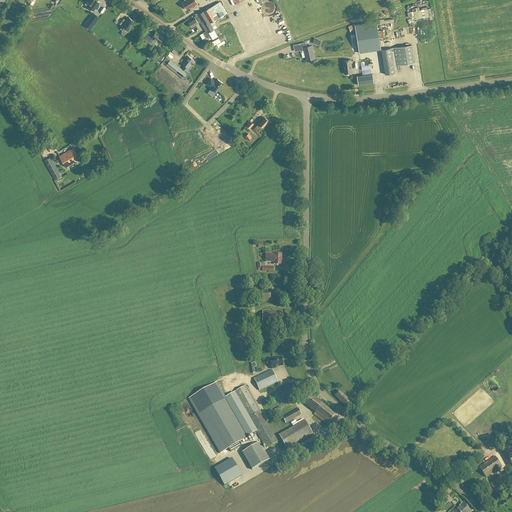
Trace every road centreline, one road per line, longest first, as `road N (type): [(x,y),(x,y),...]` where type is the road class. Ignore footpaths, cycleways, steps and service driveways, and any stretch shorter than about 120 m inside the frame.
road 1 (tertiary): [(484,511),(345,414),(312,378),(303,338),(307,96)]
road 2 (tertiary): [(307,96),(215,62),(125,0)]
road 3 (tertiary): [(307,96),(362,99),(511,79)]
road 4 (track): [(386,194),(381,235),(318,315),(304,321)]
